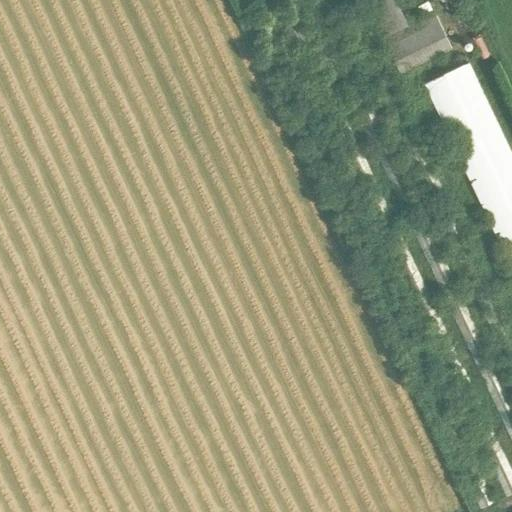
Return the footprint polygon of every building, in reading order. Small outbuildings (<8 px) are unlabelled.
[(305,0),(511,436),(511,397),(323,0),(305,0)] [(511,328),(356,0),(337,0),(511,368),(511,328)] [(366,0),(384,37),(409,25),(396,0),(366,0)] [(511,489),(511,463),(294,2),(279,9),(507,492),(511,489)] [(409,25),(384,37),(401,73),(416,66),(453,48),(435,12),(409,25)] [(269,14),(253,21),(479,505),(495,497),(269,14)] [(425,85),(511,264),(511,157),(467,65),(425,85)]
